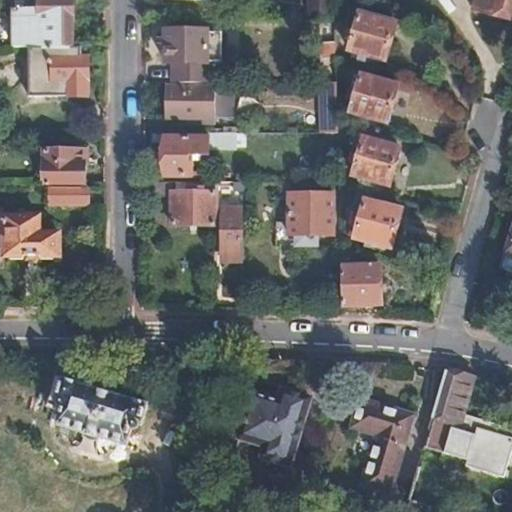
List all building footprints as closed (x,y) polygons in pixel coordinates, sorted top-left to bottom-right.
[(60,46),(74,43),(73,0),(8,0),(9,6),(37,7),(38,46),(60,46)] [(326,0),(307,0),(307,17),(326,17),(326,0)] [(511,0),(489,0),(487,10),(511,17),(511,0)] [(346,53),(381,63),(392,24),(355,14),(351,32),(344,30),(341,41),(348,43),(346,53)] [(205,34),(205,32),(164,32),(164,62),(169,62),(169,83),(204,82),(205,61),(205,34)] [(216,61),(217,35),(205,34),(205,61),(216,61)] [(334,60),(333,43),(324,42),(324,60),(334,60)] [(84,95),(85,55),(76,55),(76,47),(51,47),(36,50),(27,53),(26,94),(84,95)] [(350,107),(347,116),(384,127),(395,88),(358,78),(353,95),(347,94),(344,105),(350,107)] [(336,132),(335,83),(317,83),(318,132),(336,132)] [(234,118),(234,87),(165,87),(165,118),(234,118)] [(259,149),(259,132),(207,132),(207,137),(165,136),(164,177),(195,177),(196,170),(190,171),(190,155),(207,155),(206,149),(259,149)] [(397,152),(361,140),(355,158),(348,156),(346,165),(352,167),(349,178),(386,189),(397,152)] [(41,181),(81,182),(81,163),(78,163),(78,150),(42,150),(41,181)] [(86,204),(86,187),(45,186),(45,203),(86,204)] [(213,225),(213,191),(170,191),(170,225),(213,225)] [(330,193),(288,193),(288,234),(330,235),(330,193)] [(401,213),(364,202),(358,220),(352,217),(349,227),(356,229),(353,240),(389,251),(401,213)] [(55,254),(55,231),(36,231),(36,217),(5,217),(5,209),(0,208),(0,267),(4,268),(4,254),(55,254)] [(240,258),(240,213),(222,214),(222,254),(223,254),(233,254),(233,259),(240,258)] [(381,307),(379,268),(341,269),(342,275),(343,308),(381,307)] [(502,477),(511,443),(511,438),(477,428),(480,422),(463,416),(474,377),(460,375),(448,374),(432,426),(431,429),(448,434),(449,429),(474,438),(466,465),(502,477)] [(137,438),(148,405),(66,379),(58,399),(66,402),(59,423),(86,431),(85,435),(99,439),(100,436),(128,445),(131,436),(137,438)] [(262,459),(290,468),(311,399),(282,391),(279,401),(254,394),(240,440),(265,448),(262,459)] [(379,437),(364,487),(391,495),(414,418),(363,402),(355,430),(379,437)] [(262,459),(265,448),(240,440),(233,461),(288,477),(290,468),(262,459)]
